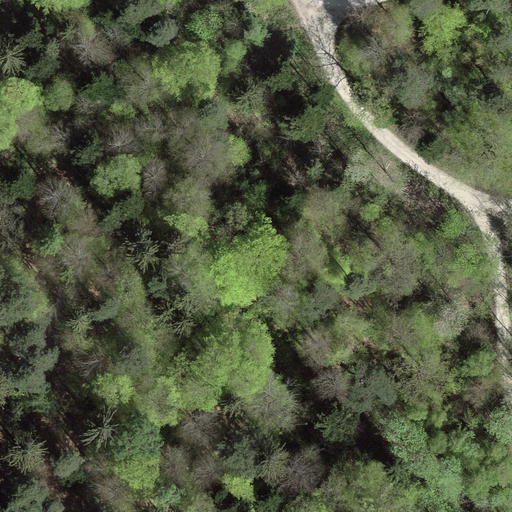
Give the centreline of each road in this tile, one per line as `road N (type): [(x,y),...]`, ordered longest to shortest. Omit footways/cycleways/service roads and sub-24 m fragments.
road 1 (track): [(511,206),(455,186),(377,129),(332,67),(300,0)]
road 2 (track): [(511,413),(487,202)]
